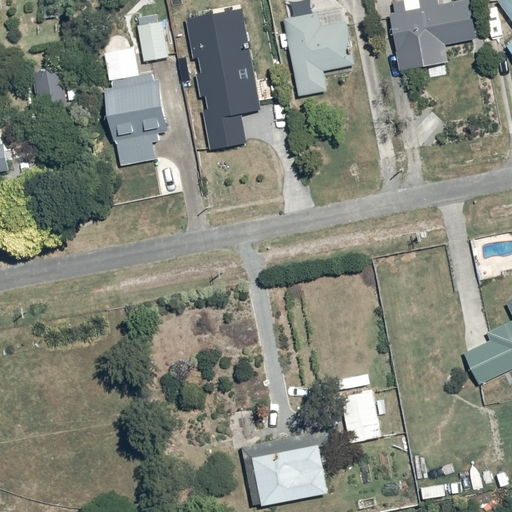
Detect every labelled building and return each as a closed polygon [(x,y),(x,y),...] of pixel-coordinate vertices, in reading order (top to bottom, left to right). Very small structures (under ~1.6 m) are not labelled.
[(465,0),(389,15),(399,72),(448,63),(446,45),(476,39),(469,0),(465,0)] [(511,42),(505,48),(511,57),(511,0),(498,0),(498,1),(511,20),(511,42)] [(262,111),(242,9),(184,18),(208,152),(248,144),(243,116),(262,111)] [(300,95),(328,89),(325,73),(354,67),(346,22),(323,27),(320,12),(285,19),(300,95)] [(170,55),(166,20),(139,24),(143,59),(170,55)] [(62,65),(33,71),(41,111),(70,105),(62,65)] [(169,133),(157,74),(112,80),(113,90),(105,92),(118,166),(157,161),(154,145),(159,144),(158,136),(169,133)] [(464,353),(478,386),(511,370),(511,305),(507,308),(511,321),(485,333),(489,341),(464,353)] [(375,401),(374,389),(343,393),(350,440),(382,436),(379,414),(390,413),(388,399),(375,401)] [(261,507),(328,495),(319,447),(334,446),(330,430),(243,448),(246,462),(252,461),(261,507)]
